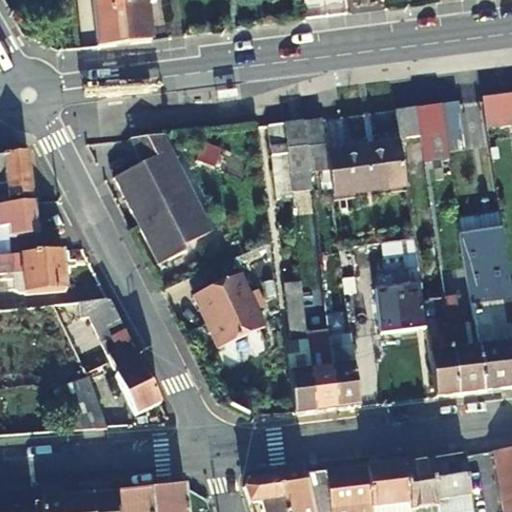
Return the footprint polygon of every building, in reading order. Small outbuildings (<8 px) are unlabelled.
[(92,0),(98,50),(124,47),(121,14),(126,13),(124,0),(92,0)] [(144,0),(124,0),(126,13),(121,14),(124,47),(149,43),(144,0)] [(511,128),(511,114),(509,96),(480,101),(485,133),(511,128)] [(455,107),(441,109),(448,154),(462,152),(455,107)] [(439,109),(416,112),(420,138),(424,167),(448,164),(439,109)] [(420,138),(416,112),(395,115),(399,141),(420,138)] [(328,169),(327,155),(322,117),(304,120),(310,172),(328,169)] [(311,189),(310,172),(304,120),(282,122),(290,193),(311,189)] [(290,196),(290,193),(282,122),(267,125),(275,198),(290,196)] [(113,181),(157,268),(185,252),(183,248),(211,233),(163,137),(129,142),(142,166),(113,181)] [(405,187),(399,145),(327,155),(328,169),(332,196),(405,187)] [(0,188),(10,187),(11,200),(34,198),(28,155),(18,157),(0,158),(0,188)] [(10,187),(0,188),(0,208),(12,207),(11,200),(10,187)] [(38,237),(35,205),(0,208),(0,230),(8,229),(9,239),(38,237)] [(498,216),(460,218),(461,228),(498,226),(498,216)] [(467,286),(472,317),(483,395),(511,391),(511,299),(501,228),(459,235),(464,270),(467,286)] [(0,278),(10,277),(21,276),(23,295),(23,297),(67,293),(63,254),(0,260),(0,278)] [(467,286),(464,270),(445,272),(447,289),(467,286)] [(242,275),(196,297),(220,349),(267,329),(242,275)] [(21,276),(10,277),(10,284),(17,296),(23,295),(21,276)] [(306,337),(300,286),(285,289),(290,345),(296,345),(297,356),(287,358),(294,418),(315,416),(306,337)] [(382,335),(425,329),(419,287),(409,289),(413,314),(400,315),(396,291),(376,294),(382,335)] [(451,353),(444,299),(433,301),(437,338),(427,340),(436,401),(458,398),(451,353)] [(108,302),(73,305),(75,320),(89,319),(117,376),(115,378),(135,418),(161,406),(108,302)] [(462,351),(451,353),(458,398),(483,395),(472,317),(457,319),(462,351)] [(315,416),(338,413),(330,341),(329,334),(306,337),(315,416)] [(330,341),(338,413),(359,411),(350,339),(330,341)] [(58,391),(73,434),(105,432),(88,381),(58,391)] [(503,511),(511,511),(511,451),(494,453),(503,511)] [(464,461),(430,465),(436,503),(440,502),(470,497),(464,461)] [(440,511),(440,502),(436,503),(430,465),(407,468),(407,465),(368,470),(373,511),(440,511)] [(303,478),(313,511),(373,511),(368,470),(303,478)] [(279,476),(288,511),(313,511),(303,478),(302,474),(279,476)] [(288,511),(279,476),(253,480),(246,491),(250,505),(260,504),(262,511),(288,511)] [(190,511),(188,491),(183,488),(152,491),(153,511),(190,511)] [(118,495),(119,511),(153,511),(152,491),(118,495)] [(119,511),(118,495),(62,500),(62,511),(119,511)] [(62,511),(62,500),(42,502),(43,511),(62,511)]
